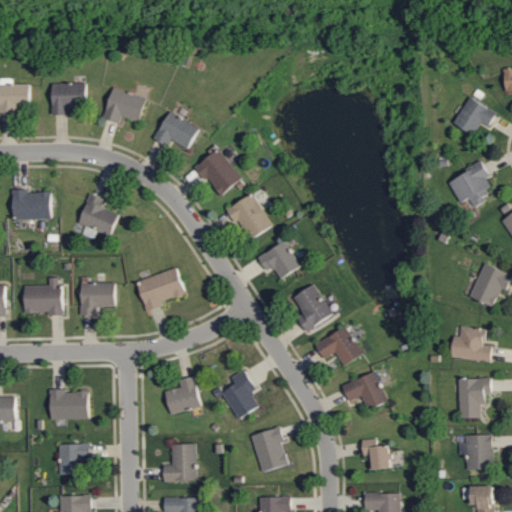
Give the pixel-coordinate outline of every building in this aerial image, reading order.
[(31,83),(13,84),(13,77),(1,78),(1,117),(18,116),(18,107),(31,107),(31,83)] [(53,83),(54,115),(75,115),(74,105),(87,105),(86,82),(53,83)] [(148,96),(113,88),(106,120),(122,123),(124,117),(142,122),(148,96)] [(483,123),(491,127),(499,113),(472,97),(456,124),(476,135),(483,123)] [(190,150),(202,129),(172,111),(156,139),(168,146),(172,140),(190,150)] [(243,181),(222,149),(196,166),(205,181),(210,178),(222,195),(243,181)] [(462,203),(472,198),(474,202),(495,193),(488,178),(491,177),(483,160),(468,168),(470,173),(452,182),(462,203)] [(15,219),(54,219),(54,191),(14,191),(15,219)] [(274,227),(255,194),(232,208),(250,240),(274,227)] [(282,279),(302,268),(287,241),(260,257),(268,271),(275,267),(282,279)] [(511,277),(511,274),(486,264),(472,297),(496,307),(503,289),(507,290),(511,277)] [(165,307),(164,303),(188,294),(178,268),(139,282),(150,312),(165,307)] [(27,313),(50,313),(50,316),(66,316),(65,287),(60,287),(60,278),(51,278),(51,285),(26,286),(27,313)] [(117,283),(82,283),(83,316),(99,316),(99,307),(118,307),(117,283)] [(300,317),(308,332),(335,316),(316,284),(295,296),(306,314),(300,317)] [(338,353),(346,366),(365,355),(347,326),(317,345),(326,360),(338,353)] [(455,336),(454,358),(493,361),(494,345),(486,345),(488,329),(463,327),(462,336),(455,336)] [(258,390),(246,370),(233,378),(237,384),(223,393),(240,420),(261,407),(252,393),(258,390)] [(345,385),(351,401),(364,396),(370,411),(390,402),(377,372),(345,385)] [(172,414),(203,408),(197,377),(181,380),(183,388),(168,391),(172,414)] [(461,379),(462,419),(483,418),(483,404),(488,404),(488,394),(494,394),(494,379),(461,379)] [(91,391),(52,391),(52,420),(91,420),(91,391)] [(0,422),(18,422),(17,397),(0,396),(0,422)] [(253,435),(264,471),(290,464),(284,441),(286,440),(282,426),(253,435)] [(468,436),(468,443),(460,443),(461,453),(468,453),(468,469),(495,468),(494,435),(468,436)] [(366,456),(370,456),(371,468),(394,467),(392,444),(380,445),(379,438),(365,439),(366,456)] [(61,474),(83,473),(83,461),(93,461),(93,442),(60,443),(61,474)] [(174,463),(166,463),(167,480),(199,480),(198,443),(174,443),(174,463)] [(474,504),(479,504),(478,511),(496,511),(496,484),(474,485),(474,504)] [(402,511),(403,492),(367,492),(367,509),(380,508),(380,511),(402,511)] [(61,511),(87,511),(94,511),(93,494),(62,494),(61,511)] [(201,511),(201,496),(167,497),(166,511),(201,511)] [(262,496),(261,511),(286,511),(293,511),(293,496),(262,496)]
